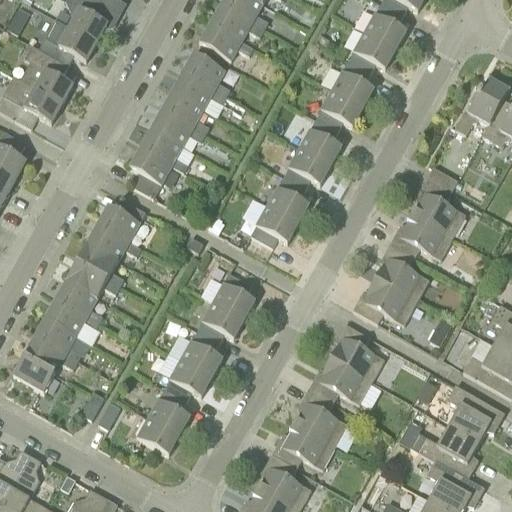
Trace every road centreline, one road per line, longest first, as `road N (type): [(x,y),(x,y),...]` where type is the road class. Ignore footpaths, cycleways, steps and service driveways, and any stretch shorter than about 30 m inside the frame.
road 1 (residential): [(185,511),(468,12)]
road 2 (residential): [(0,313),(172,0)]
road 3 (residential): [(162,511),(0,418)]
